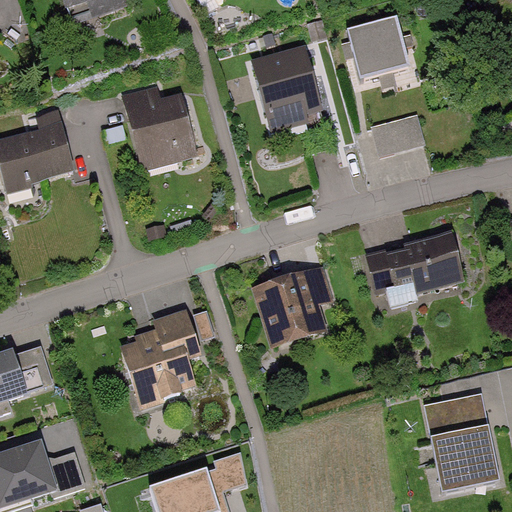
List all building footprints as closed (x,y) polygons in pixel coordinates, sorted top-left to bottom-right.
[(62,0),(74,32),(128,11),(124,0),(62,0)] [(395,29),(346,43),(360,91),(409,77),(395,29)] [(324,121),(306,54),(252,69),(269,136),(324,121)] [(159,92),(124,101),(144,176),(198,162),(182,102),(163,107),(159,92)] [(418,119),(371,133),(380,165),(427,151),(418,119)] [(63,132),(0,147),(0,159),(9,195),(75,178),(63,132)] [(450,241),(368,261),(376,294),(418,283),(423,301),(463,291),(450,241)] [(325,273),(255,295),(273,352),(328,335),(320,308),(335,304),(325,273)] [(155,325),(160,344),(124,353),(140,412),(197,397),(189,367),(201,364),(189,316),(155,325)] [(42,354),(0,368),(0,414),(56,395),(42,354)] [(481,402),(424,413),(442,506),(500,494),(481,402)] [(22,439),(0,445),(0,454),(25,447),(22,439)] [(44,454),(0,468),(0,511),(38,511),(89,496),(77,460),(49,469),(44,454)] [(241,458),(216,466),(224,494),(245,487),(241,458)] [(220,511),(208,475),(151,493),(157,511),(220,511)]
